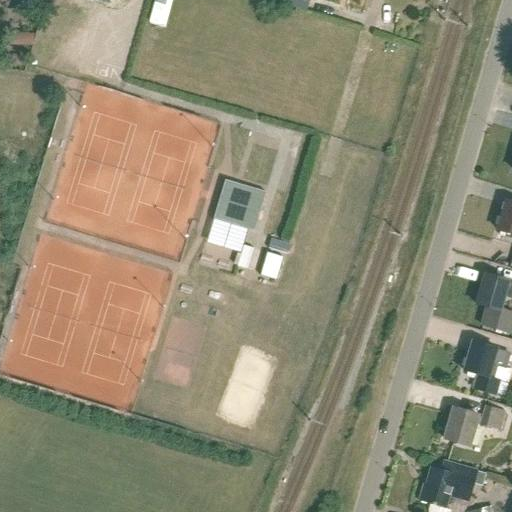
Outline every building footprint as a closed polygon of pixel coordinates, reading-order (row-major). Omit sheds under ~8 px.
[(170,26),(176,0),(158,0),(154,22),(170,26)] [(278,0),(278,2),(308,11),(311,0),(278,0)] [(215,218),(256,231),(268,192),(226,180),(215,218)] [(511,203),(506,201),(497,230),(511,234),(511,203)] [(290,245),(270,239),(267,248),(288,254),(290,245)] [(247,270),(254,249),(243,246),(237,267),(247,270)] [(260,276),(275,281),(282,258),(267,253),(260,276)] [(476,303),(476,305),(486,308),(480,325),(508,334),(511,321),(511,314),(500,310),(504,297),(511,299),(511,285),(507,284),(508,281),(484,274),(476,303)] [(464,372),(478,375),(474,389),(495,395),(499,380),(493,379),(497,366),(504,368),(508,354),(495,350),(495,349),(472,342),(464,372)] [(499,431),(505,412),(486,407),(482,419),(477,417),(477,416),(453,409),(444,440),(468,447),(475,424),(480,426),(499,431)] [(428,511),(449,511),(450,511),(445,510),(449,497),(467,502),(472,485),(482,487),(486,475),(444,463),(442,471),(431,468),(426,486),(423,485),(419,502),(430,505),(428,511)]
